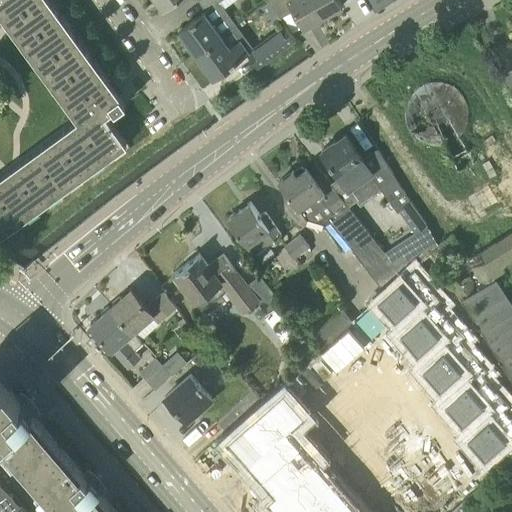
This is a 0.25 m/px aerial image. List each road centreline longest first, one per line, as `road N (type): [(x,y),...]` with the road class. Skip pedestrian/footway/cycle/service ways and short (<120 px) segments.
road 1 (secondary): [(5,315),(374,41),(451,0)]
road 2 (secondary): [(191,511),(78,378),(5,315)]
road 3 (residential): [(206,104),(183,100),(112,0)]
